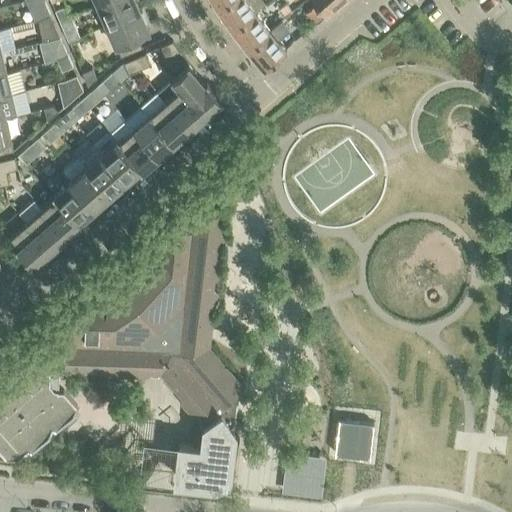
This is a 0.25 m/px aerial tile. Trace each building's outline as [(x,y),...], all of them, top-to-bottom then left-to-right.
[(51,12),(46,0),(34,6),(39,17),(51,12)] [(135,0),(106,0),(95,5),(104,24),(140,9),(135,0)] [(226,0),(218,6),(231,25),(254,9),(264,2),(262,0),(226,0)] [(316,0),(327,11),(339,0),(316,0)] [(60,20),(72,15),(67,3),(55,8),(60,20)] [(324,14),(314,3),(306,10),(315,21),(324,14)] [(140,9),(104,24),(113,45),(116,44),(120,55),(142,45),(138,35),(149,30),(140,9)] [(231,25),(247,46),(269,29),(254,9),(231,25)] [(51,12),(39,17),(43,39),(61,35),(51,12)] [(60,20),(65,32),(77,27),(72,15),(60,20)] [(269,29),(247,46),(264,66),(286,46),(278,37),(288,30),(279,20),(278,21),(272,26),(269,29)] [(166,55),(180,49),(172,39),(160,44),(166,55)] [(51,46),(57,58),(69,52),(63,40),(51,46)] [(150,62),(145,51),(134,56),(139,67),(150,62)] [(62,69),(74,64),(69,52),(57,58),(62,69)] [(123,60),(112,70),(120,79),(129,71),(139,67),(134,56),(123,60)] [(172,76),(180,85),(203,112),(221,97),(206,80),(205,82),(196,72),(188,62),(172,76)] [(91,65),(82,70),(88,83),(96,76),(91,65)] [(112,70),(97,83),(105,92),(120,79),(112,70)] [(7,71),(0,72),(0,94),(12,92),(7,71)] [(84,87),(77,72),(65,78),(57,80),(63,106),(84,87)] [(157,90),(188,126),(203,112),(180,85),(172,76),(157,90)] [(91,88),(81,97),(89,106),(99,97),(91,88)] [(141,103),(173,139),(188,126),(157,90),(141,103)] [(0,116),(5,115),(17,113),(12,92),(0,94),(0,116)] [(81,97),(72,105),(80,114),(89,106),(81,97)] [(47,119),(59,109),(53,102),(43,105),(47,119)] [(141,103),(126,116),(157,153),(173,139),(141,103)] [(5,115),(0,116),(0,152),(13,149),(5,115)] [(61,115),(51,124),(59,133),(69,124),(61,115)] [(110,130),(142,166),(157,153),(126,116),(110,130)] [(51,124),(41,132),(49,141),(59,133),(51,124)] [(141,166),(142,166),(110,130),(108,127),(93,141),(124,177),(139,164),(141,166)] [(37,136),(28,144),(36,153),(45,145),(37,136)] [(109,190),(124,177),(93,141),(78,154),(109,190)] [(28,144),(18,153),(26,162),(36,153),(28,144)] [(93,204),(109,190),(78,154),(62,167),(93,204)] [(18,167),(15,155),(0,158),(0,170),(6,169),(6,170),(18,167)] [(62,167),(47,181),(80,219),(81,219),(79,216),(93,204),(62,167)] [(0,183),(9,182),(6,170),(6,169),(0,170),(0,183)] [(65,233),(80,219),(47,181),(46,181),(54,190),(56,193),(41,206),(65,233)] [(229,186),(227,197),(241,199),(243,187),(229,186)] [(34,197),(18,210),(26,219),(49,246),(65,233),(41,206),(34,197)] [(238,396),(235,393),(239,390),(239,381),(226,366),(222,365),(223,362),(208,345),(211,321),(208,317),(217,293),(212,286),(214,276),(220,272),(216,248),(218,241),(224,238),(223,233),(220,213),(198,211),(192,216),(190,231),(172,229),(166,233),(164,252),(155,260),(155,264),(139,263),(110,288),(109,301),(105,301),(98,306),(82,306),(67,319),(72,327),(67,332),(63,335),(58,340),(46,340),(32,354),(34,358),(25,361),(7,376),(8,380),(0,382),(0,449),(5,456),(17,456),(27,448),(31,449),(49,434),(52,427),(56,428),(73,412),(77,404),(63,388),(58,388),(57,370),(58,370),(63,368),(64,371),(87,371),(92,369),(93,371),(116,372),(121,370),(123,372),(146,373),(151,367),(163,367),(163,371),(183,395),(183,401),(198,419),(193,443),(179,441),(179,445),(176,467),(181,479),(216,483),(228,479),(232,452),(234,430),(231,426),(235,423),(238,396)] [(26,219),(10,233),(19,243),(17,244),(32,261),(49,246),(26,219)] [(369,456),(369,454),(373,422),(339,417),(335,452),(369,456)] [(326,457),(287,452),(282,491),(321,496),(326,457)]
